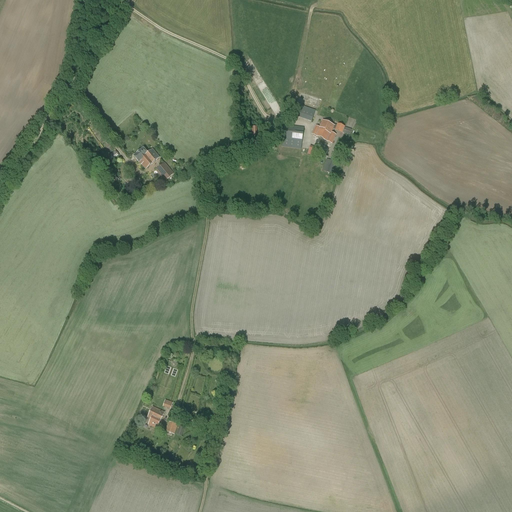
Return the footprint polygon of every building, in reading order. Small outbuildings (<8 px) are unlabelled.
[(296,117),(312,122),(316,111),(300,105),(296,117)] [(312,134),(326,141),(329,136),(330,136),(331,133),(334,126),(323,121),(320,128),(316,126),(312,134)] [(342,133),(350,135),(352,130),(345,127),(338,124),(335,130),(342,133)] [(284,125),(281,147),(301,150),(304,127),(284,125)] [(329,136),(326,141),(332,144),(336,135),(331,133),(330,136),(329,136)] [(308,154),(315,157),(318,148),(311,146),(308,154)] [(159,158),(152,150),(147,154),(143,148),(133,156),(141,165),(142,164),(146,169),(159,158)] [(107,158),(110,161),(119,155),(116,151),(107,158)] [(322,170),(332,174),(337,162),(331,159),(331,160),(327,159),(322,170)] [(155,171),(165,182),(174,174),(164,163),(155,171)] [(113,174),(110,177),(116,183),(119,180),(113,174)] [(173,409),(174,402),(166,400),(164,407),(173,409)] [(151,419),(148,424),(157,428),(164,413),(152,407),(147,417),(151,419)] [(169,422),(166,431),(175,435),(178,425),(169,422)]
